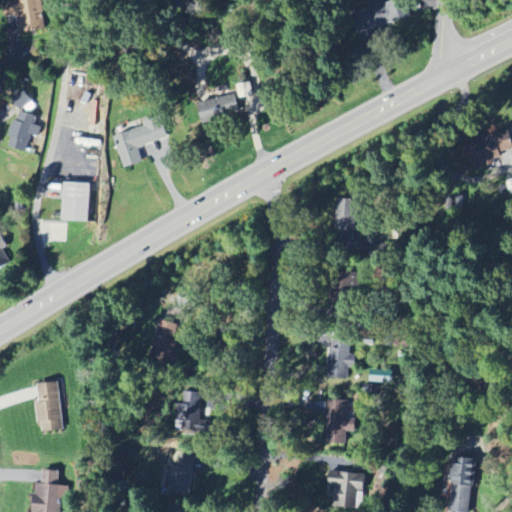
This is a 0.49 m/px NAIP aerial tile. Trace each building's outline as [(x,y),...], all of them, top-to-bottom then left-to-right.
[(45,30),(42,0),(10,0),(3,1),(5,17),(17,16),(18,33),(45,30)] [(385,0),(352,10),(359,32),(407,18),(401,0),(385,0)] [(239,114),(238,97),(199,100),(201,123),(228,122),(227,114),(239,114)] [(6,146),(26,152),(31,135),(38,137),(44,118),(23,112),(25,104),(18,102),(6,146)] [(114,136),(124,168),(143,162),(139,147),(168,138),(161,115),(143,120),(144,127),(114,136)] [(89,221),(90,183),(64,183),(63,220),(89,221)] [(357,215),(363,215),(364,200),(336,199),(335,229),(357,230),(357,215)] [(0,269),(11,263),(3,251),(7,248),(0,237),(0,269)] [(350,282),(332,282),(331,310),(349,311),(350,282)] [(351,339),(331,338),(330,378),(349,378),(349,367),(356,368),(356,355),(350,355),(351,339)] [(393,370),(372,369),(371,381),(393,382),(393,370)] [(64,430),(58,381),(38,384),(40,403),(38,403),(41,433),(64,430)] [(178,426),(199,427),(201,393),(180,392),(178,426)] [(355,433),(356,418),(348,418),(349,400),(327,399),(326,432),(355,433)] [(196,456),(176,453),(174,470),(169,470),(167,492),(192,495),(196,456)] [(470,511),(476,464),(456,462),(450,511),(470,511)] [(32,511),(67,511),(70,486),(59,485),(60,471),(43,469),(42,483),(36,483),(32,511)] [(364,492),(366,475),(330,471),(329,486),(335,487),(333,509),(356,511),(358,492),(364,492)]
